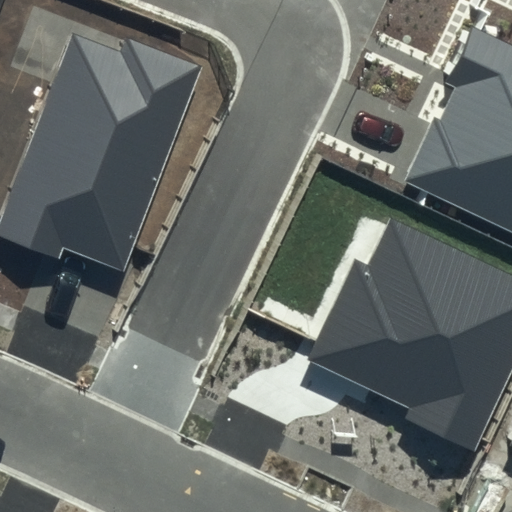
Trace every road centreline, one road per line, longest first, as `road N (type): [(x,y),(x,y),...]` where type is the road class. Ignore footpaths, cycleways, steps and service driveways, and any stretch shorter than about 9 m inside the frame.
road 1 (residential): [(107,458),(292,86),(288,34),(254,0)]
road 2 (residential): [(221,511),(107,458)]
